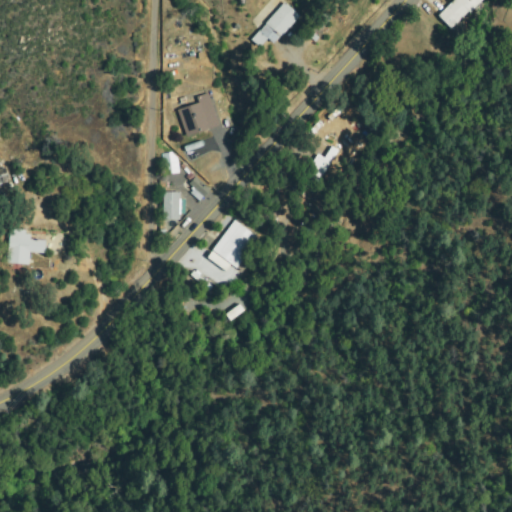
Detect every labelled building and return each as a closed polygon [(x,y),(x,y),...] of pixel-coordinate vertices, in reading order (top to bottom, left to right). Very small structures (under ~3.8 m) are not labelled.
[(451,27),(439,14),(455,0),(479,0),(480,1),(451,27)] [(269,36),(260,46),(253,39),(284,5),(298,18),(276,42),(269,36)] [(179,111),(203,102),(212,126),(189,136),(179,111)] [(339,154),(315,180),(307,173),(331,147),(339,154)] [(176,157),(176,172),(165,172),(166,157),(176,157)] [(0,183),(0,171),(5,170),(8,181),(0,183)] [(209,191),(199,200),(192,192),(196,189),(190,183),(197,176),(209,191)] [(181,218),(164,218),(164,194),(181,195),(181,218)] [(232,222),(257,237),(240,266),(215,252),(232,222)] [(28,251),(26,264),(7,261),(12,236),(45,242),(43,254),(28,251)] [(207,258),(211,253),(229,266),(225,271),(207,258)] [(229,315),(243,304),(248,311),(234,322),(229,315)]
